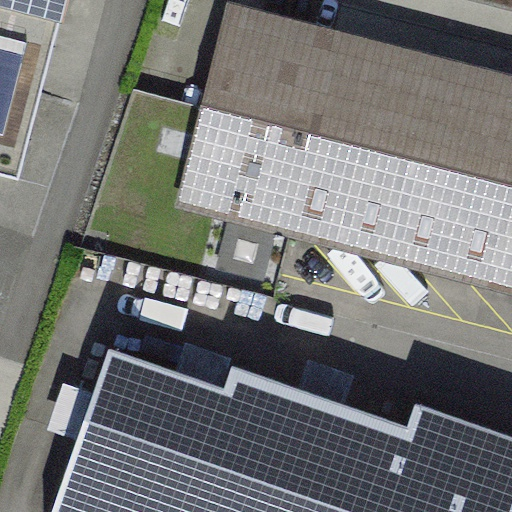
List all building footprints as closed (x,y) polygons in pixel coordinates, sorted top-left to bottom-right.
[(28,0),(0,0),(0,170),(20,176),(66,9),(28,0)] [(28,0),(66,9),(68,0),(28,0)] [(333,46),(236,21),(191,199),(511,279),(511,113),(328,67),(333,46)] [(276,236),(231,224),(220,268),(265,279),(276,236)] [(226,389),(111,349),(54,511),(511,511),(511,438),(418,405),(410,428),(234,367),(226,389)]
